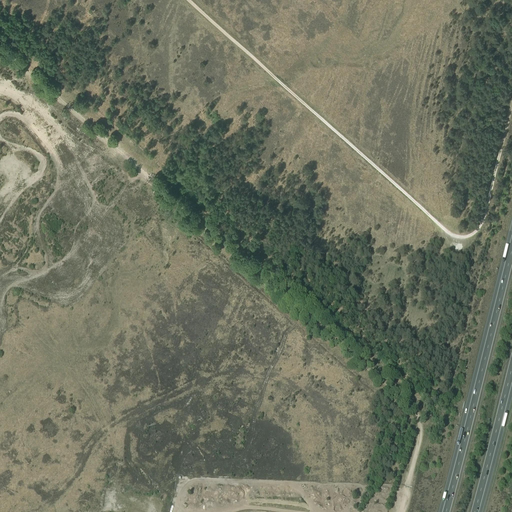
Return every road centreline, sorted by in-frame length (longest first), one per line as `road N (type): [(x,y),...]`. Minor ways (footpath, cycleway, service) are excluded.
road 1 (track): [(0,48),(413,407),(420,435),(400,511)]
road 2 (motorway): [(511,248),(445,511)]
road 3 (motorway): [(474,511),(511,367)]
